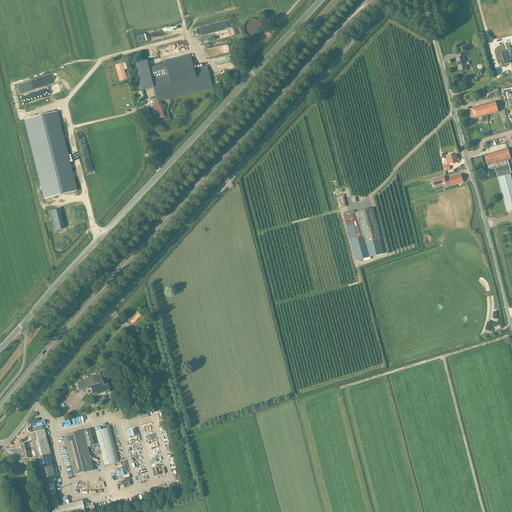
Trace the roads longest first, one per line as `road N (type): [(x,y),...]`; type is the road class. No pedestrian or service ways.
road 1 (unclassified): [(37,394),(397,0)]
road 2 (primary): [(0,407),(351,16)]
road 3 (tertiary): [(0,348),(320,0)]
road 4 (unclassified): [(511,329),(424,0)]
road 5 (track): [(341,387),(511,329)]
road 6 (track): [(483,511),(442,356)]
